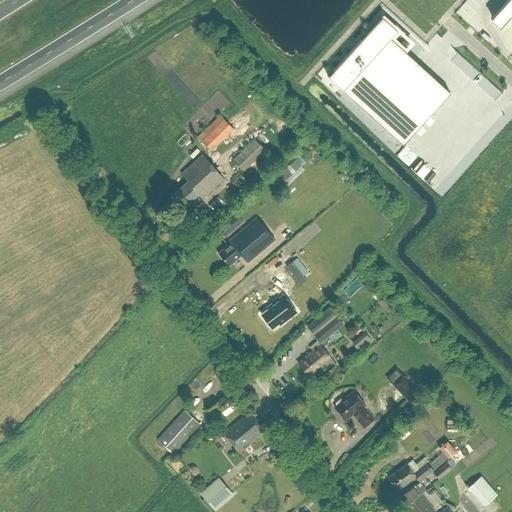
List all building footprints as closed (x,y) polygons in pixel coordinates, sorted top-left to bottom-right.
[(511,0),(510,0),(493,20),(502,28),(511,17),(511,0)] [(327,77),(402,145),(450,92),(391,38),(397,31),(382,17),(327,77)] [(220,114),(197,136),(210,151),(233,129),(220,114)] [(243,172),(266,150),(253,139),(232,160),(243,172)] [(202,155),(181,174),(188,181),(171,195),(182,208),(199,194),(202,198),(224,179),(202,155)] [(295,159),(286,168),(292,174),(301,166),(295,159)] [(217,197),(209,205),(213,210),(222,202),(217,197)] [(236,213),(218,228),(225,237),(243,221),(240,217),(236,213)] [(247,225),(229,240),(231,242),(218,253),(229,265),(241,255),(248,262),(274,239),(256,218),(247,225)] [(297,258),(286,266),(300,284),(305,279),(303,276),(297,268),(302,264),(297,258)] [(268,309),(261,314),(271,328),(278,323),(279,325),(296,312),(283,295),(266,307),(268,309)] [(318,339),(320,342),(323,340),(343,324),(329,308),(307,326),(318,339)] [(304,330),(295,338),(301,344),(310,337),(304,330)] [(359,340),(364,346),(371,341),(366,334),(359,340)] [(327,344),(323,340),(320,342),(318,339),(316,341),(319,345),(313,350),(298,362),(309,376),(316,371),(320,377),(336,364),(331,358),(323,348),(327,344)] [(391,370),(395,366),(389,360),(385,363),(391,370)] [(407,400),(418,390),(404,375),(393,385),(407,400)] [(335,403),(335,404),(336,405),(334,407),(345,420),(352,414),(363,428),(374,419),(363,406),(364,404),(353,391),(343,399),(342,398),(341,398),(335,403)] [(185,409),(157,439),(172,453),(200,423),(185,409)] [(242,417),(223,432),(238,451),(265,430),(252,412),(243,418),(242,417)] [(447,419),(447,431),(462,429),(462,421),(460,419),(447,419)] [(409,421),(396,432),(403,439),(410,433),(409,432),(414,427),(409,421)] [(438,447),(442,452),(428,464),(433,470),(447,458),(456,452),(447,441),(438,447)] [(468,443),(457,452),(462,459),(473,450),(468,443)] [(420,481),(433,471),(427,462),(413,473),(406,464),(388,477),(397,489),(415,476),(419,481),(420,481)] [(438,480),(451,469),(446,462),(433,473),(438,480)] [(481,475),(468,487),(484,505),(497,494),(481,475)] [(215,508),(232,492),(221,479),(203,495),(215,508)] [(426,489),(420,481),(419,481),(415,485),(400,496),(406,504),(421,493),(426,489)] [(433,486),(427,490),(431,495),(436,491),(433,486)] [(421,493),(406,504),(412,511),(450,511),(447,507),(440,511),(435,511),(421,493)]
